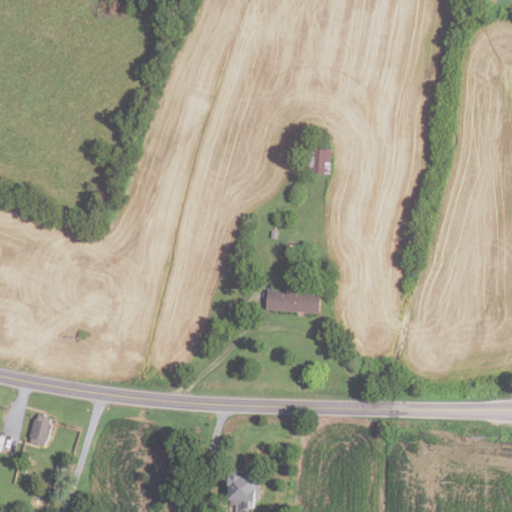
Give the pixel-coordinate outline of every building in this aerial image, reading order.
[(329,175),(308,173),(310,147),(332,149),(329,175)] [(300,257),(284,255),(286,244),(302,247),(300,257)] [(318,314),(266,309),(268,289),(290,291),(290,285),(304,286),(303,292),(320,293),(318,314)] [(44,445),(29,441),(30,436),(29,436),(34,418),(37,419),(38,414),(51,418),(50,422),(52,423),(47,440),(46,440),(44,445)] [(61,475),(54,473),(56,466),(63,469),(61,475)] [(249,511),(237,511),(237,505),(232,505),(232,498),(223,498),(225,469),(262,472),(260,504),(254,504),(254,508),(250,508),(249,511)]
